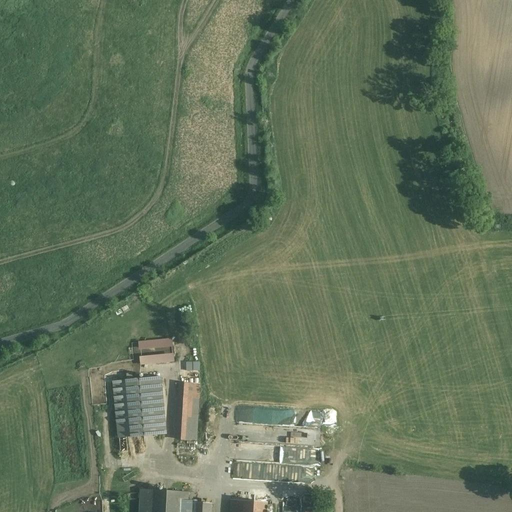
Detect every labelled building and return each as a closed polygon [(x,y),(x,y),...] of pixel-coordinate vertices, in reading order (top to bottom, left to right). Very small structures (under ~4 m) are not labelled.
[(173,338),(137,341),(139,365),(175,362),(173,338)] [(112,381),(117,437),(167,432),(162,376),(112,381)] [(177,441),(198,442),(200,384),(179,384),(177,441)] [(188,493),(141,490),(140,511),(210,511),(211,504),(197,503),(197,502),(188,501),(188,493)] [(266,511),(267,503),(232,500),(231,511),(266,511)]
